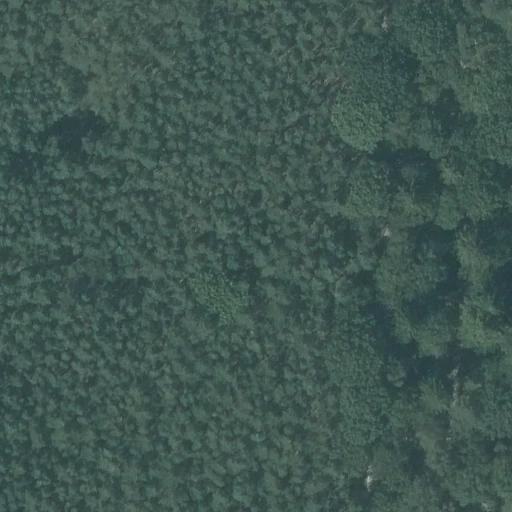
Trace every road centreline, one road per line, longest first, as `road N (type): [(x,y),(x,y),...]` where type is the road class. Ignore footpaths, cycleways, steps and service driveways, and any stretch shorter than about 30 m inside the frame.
road 1 (track): [(375,511),(392,0)]
road 2 (unknown): [(427,511),(442,0)]
road 3 (track): [(0,272),(384,282)]
